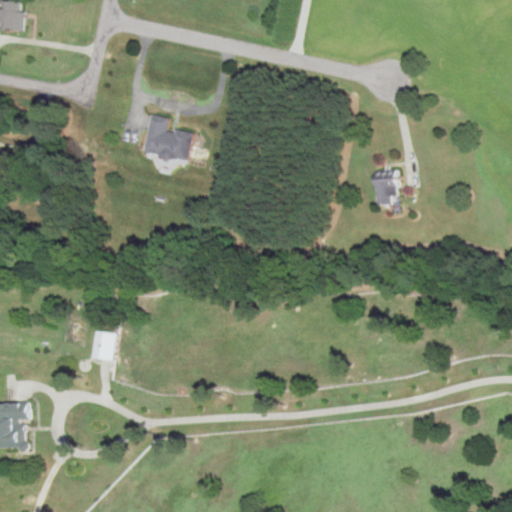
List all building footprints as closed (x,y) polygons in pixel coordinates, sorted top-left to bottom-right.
[(2,30),(27,30),(27,0),(2,0),(2,30)] [(149,154),(194,160),(198,133),(173,130),(175,118),(154,115),(149,154)] [(396,205),(396,198),(402,198),(402,171),(380,171),(380,205),(396,205)] [(98,358),(119,360),(121,333),(101,331),(98,358)] [(0,447),(30,447),(30,420),(32,420),(32,403),(0,403),(0,447)]
